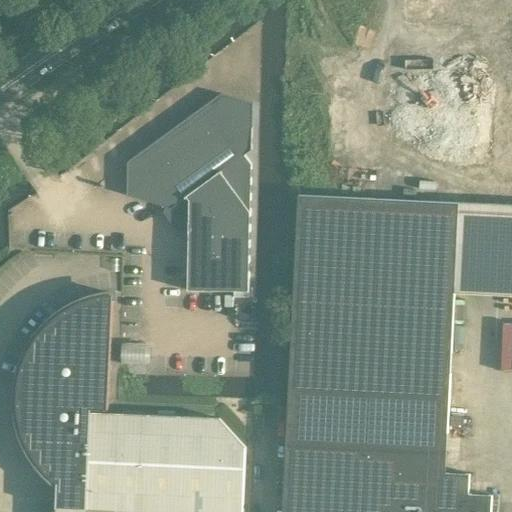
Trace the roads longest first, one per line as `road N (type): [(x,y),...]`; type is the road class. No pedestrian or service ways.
road 1 (unclassified): [(0,119),(182,0)]
road 2 (primary): [(0,95),(138,0)]
